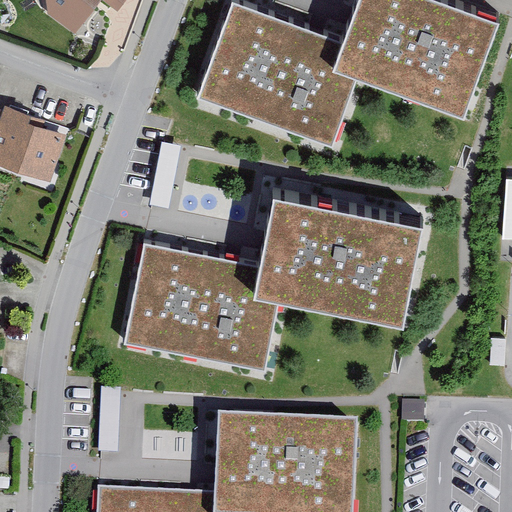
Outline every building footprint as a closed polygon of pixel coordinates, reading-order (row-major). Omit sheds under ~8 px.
[(43,0),(47,2),(48,17),(78,37),(101,2),(117,13),(125,0),(43,0)] [(323,61),(332,33),(237,0),(221,0),(190,91),(325,137),(348,69),(323,61)] [(489,11),(459,0),(344,0),(332,33),(323,61),(348,69),(455,107),(489,11)] [(0,166),(48,184),(64,137),(32,126),(35,119),(2,108),(0,113),(0,112),(0,166)] [(168,133),(153,196),(173,201),(188,138),(168,133)] [(434,211),(286,180),(269,261),(264,282),(286,286),(413,312),(434,211)] [(511,242),(511,181),(506,181),(502,242),(511,242)] [(264,282),(269,261),(146,236),(125,336),(269,366),(286,286),(264,282)] [(126,448),(128,383),(106,383),(104,447),(126,448)] [(357,511),(360,424),(224,420),(222,495),(221,511),(357,511)] [(221,511),(222,495),(103,489),(102,511),(221,511)]
